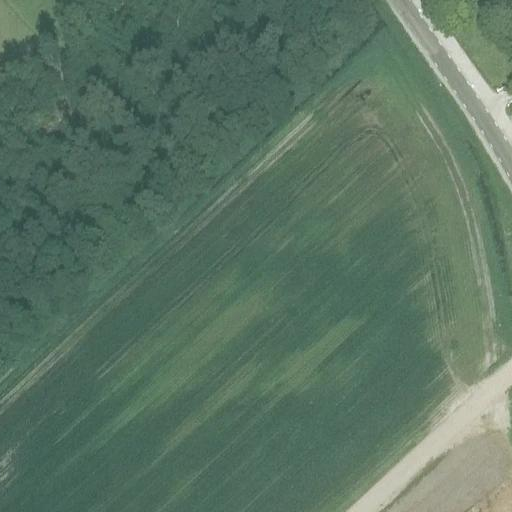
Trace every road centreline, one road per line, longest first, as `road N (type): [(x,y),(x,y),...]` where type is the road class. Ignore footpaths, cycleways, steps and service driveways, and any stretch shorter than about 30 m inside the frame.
road 1 (unclassified): [(357,511),(511,371)]
road 2 (unclassified): [(511,166),(397,0)]
